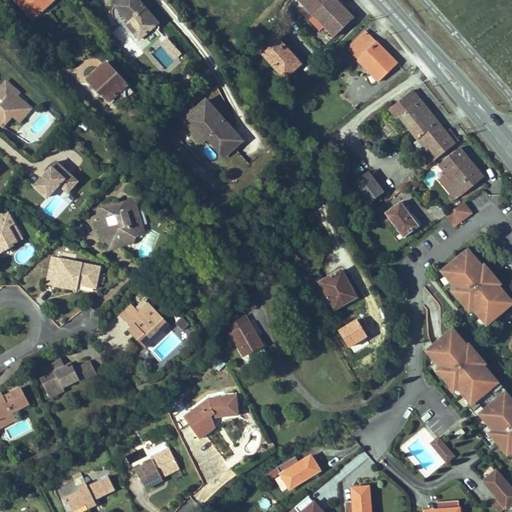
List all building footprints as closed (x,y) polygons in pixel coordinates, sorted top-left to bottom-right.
[(33,20),(52,0),(18,0),(16,2),(33,20)] [(143,36),(155,26),(142,11),(146,8),(138,0),(120,0),(115,5),(129,22),(126,24),(136,36),(143,36)] [(334,37),(354,19),(335,0),(299,0),(306,7),(301,11),(308,19),(313,14),(334,37)] [(159,23),(146,8),(142,11),(155,26),(159,23)] [(382,48),(366,31),(347,49),(379,81),(398,63),(382,48)] [(300,64),(275,35),(258,49),(284,78),(300,64)] [(151,52),(168,70),(184,55),(166,37),(151,52)] [(127,85),(106,62),(85,81),(99,96),(101,94),(108,102),(118,93),(127,85)] [(0,124),(3,127),(12,116),(19,123),(26,115),(20,109),(25,103),(18,97),(20,94),(6,81),(0,88),(0,98),(3,101),(0,104),(0,124)] [(124,101),(134,92),(127,85),(118,93),(124,101)] [(431,115),(412,90),(389,109),(398,120),(401,117),(426,148),(416,156),(425,168),(455,144),(431,115)] [(227,124),(206,100),(188,116),(207,138),(224,157),(242,141),(232,129),(227,124)] [(26,115),(31,109),(25,103),(20,109),(26,115)] [(207,138),(188,116),(183,120),(202,142),(207,138)] [(235,126),(231,121),(227,124),(232,129),(235,126)] [(483,176),(459,148),(439,165),(447,174),(454,184),(447,190),(452,195),(450,197),(453,201),(455,199),(483,176)] [(67,192),(78,181),(56,162),(46,173),(48,175),(43,180),(41,178),(35,186),(47,198),(59,185),(67,192)] [(384,192),(369,172),(353,184),(368,204),(384,192)] [(454,184),(447,174),(439,180),(447,190),(454,184)] [(412,190),(419,185),(415,180),(408,186),(412,190)] [(133,201),(100,211),(102,219),(93,222),(96,231),(98,230),(102,243),(107,241),(113,239),(115,246),(119,245),(123,244),(122,238),(132,235),(142,232),(133,201)] [(418,226),(400,202),(380,217),(386,226),(392,222),(403,237),(418,226)] [(471,213),(463,203),(447,215),(455,225),(471,213)] [(18,242),(9,227),(15,224),(9,213),(4,215),(3,214),(0,215),(0,253),(2,252),(2,251),(9,247),(10,248),(14,246),(14,244),(18,242)] [(361,232),(370,226),(366,220),(357,226),(361,232)] [(23,239),(15,224),(9,227),(18,242),(23,239)] [(122,238),(123,244),(133,241),(132,235),(122,238)] [(472,254),(468,249),(463,253),(467,258),(472,254)] [(288,270),(299,259),(292,252),(283,262),(288,270)] [(499,286),(492,278),(491,280),(486,275),(488,273),(481,265),(479,267),(475,262),(477,261),(472,254),(467,258),(463,253),(442,271),(451,283),(455,288),(452,290),(469,311),(473,308),(477,313),(486,325),(508,307),(503,302),(508,298),(503,291),(501,293),(497,288),(499,286)] [(47,284),(68,288),(74,284),(77,285),(96,289),(101,267),(52,257),(47,284)] [(356,297),(341,270),(324,280),(320,274),(310,279),(331,316),(337,312),(335,309),(356,297)] [(508,307),(511,302),(511,301),(508,298),(503,302),(508,307)] [(146,347),(165,330),(155,319),(161,314),(150,301),(140,310),(138,307),(126,318),(132,324),(128,328),(146,347)] [(126,318),(138,307),(133,302),(122,313),(126,318)] [(171,324),(161,314),(155,319),(165,330),(171,324)] [(262,345),(245,316),(230,324),(235,332),(231,334),(244,356),(262,345)] [(182,318),(176,329),(186,334),(192,324),(182,318)] [(452,338),(457,334),(453,329),(448,333),(452,338)] [(484,366),(478,359),(477,360),(471,353),(472,353),(466,345),(464,347),(460,342),(462,341),(457,334),(452,338),(448,333),(426,351),(436,362),(440,367),(437,370),(454,391),(458,388),(462,393),(471,404),(492,387),(488,382),(493,378),(488,371),(486,372),(482,368),(484,366)] [(97,374),(90,361),(74,369),(73,366),(69,368),(68,365),(64,367),(60,359),(41,369),(45,376),(40,378),(47,392),(62,385),(63,388),(79,380),(80,382),(97,374)] [(49,397),(64,390),(63,388),(62,385),(47,392),(49,397)] [(479,414),(500,396),(492,387),(471,404),(479,414)] [(0,421),(13,415),(12,413),(29,403),(21,388),(3,397),(0,398),(0,421)] [(505,392),(500,396),(504,401),(509,397),(505,392)] [(211,418),(211,416),(215,414),(217,417),(239,415),(239,414),(242,414),(242,409),(238,409),(237,395),(209,399),(184,417),(200,439),(216,428),(211,418)] [(511,400),(509,397),(504,401),(500,396),(479,414),(489,425),(493,430),(489,433),(507,455),(511,452),(511,453),(511,400)] [(0,427),(16,419),(13,415),(0,421),(0,427)] [(458,438),(465,431),(462,427),(455,434),(458,438)] [(434,446),(440,440),(438,438),(431,443),(434,446)] [(453,456),(440,440),(434,446),(446,461),(453,456)] [(151,456),(167,446),(164,441),(148,451),(151,456)] [(153,461),(135,469),(145,488),(162,480),(160,474),(177,465),(169,448),(151,457),(153,461)] [(293,486),(319,470),(311,456),(299,463),(296,465),(291,458),(264,475),(268,482),(271,480),(285,472),(293,486)] [(500,511),(511,502),(511,489),(496,470),(483,481),(499,499),(493,505),(498,511),(500,511)] [(73,476),(78,487),(86,483),(80,472),(73,476)] [(293,486),(285,472),(271,480),(279,494),(293,486)] [(68,503),(72,510),(86,503),(89,509),(97,505),(94,499),(114,488),(108,476),(88,487),(86,483),(78,487),(80,490),(63,498),(66,504),(68,503)] [(370,511),(369,486),(352,488),(353,501),(354,505),(345,506),(345,511),(370,511)] [(454,511),(455,509),(459,509),(458,500),(441,502),(442,510),(438,510),(424,511),(454,511)] [(322,511),(314,502),(304,511),(301,511),(299,511),(295,507),(289,511),(322,511)]
